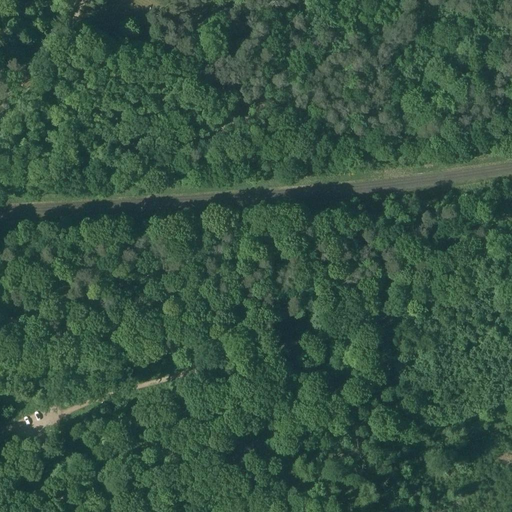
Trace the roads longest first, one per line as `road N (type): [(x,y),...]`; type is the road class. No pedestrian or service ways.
road 1 (track): [(67,500),(38,422),(511,279)]
road 2 (track): [(0,0),(348,140)]
road 3 (track): [(18,142),(98,0)]
